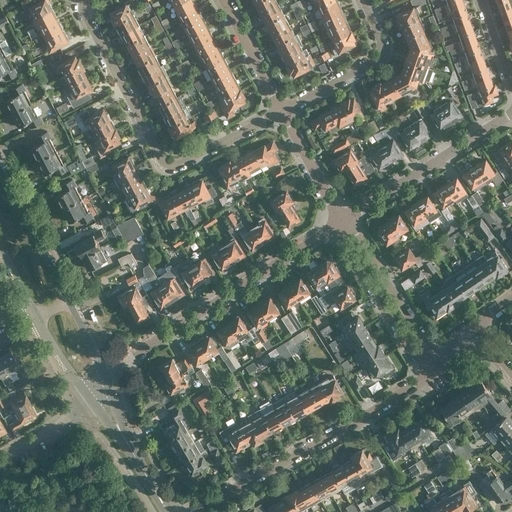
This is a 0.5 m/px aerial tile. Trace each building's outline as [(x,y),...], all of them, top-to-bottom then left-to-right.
[(36,19),(53,10),(49,2),(49,0),(43,0),(43,1),(35,5),(33,1),(23,6),(28,15),(31,14),(34,20),(36,19)] [(125,5),(112,13),(114,17),(112,18),(115,24),(117,23),(132,15),(131,13),(136,11),(134,7),(136,7),(131,0),(130,0),(124,4),(125,5)] [(179,17),(190,11),(196,8),(193,3),(196,2),(194,0),(187,0),(176,6),(179,11),(177,12),(179,17)] [(260,0),(256,2),(259,7),(256,8),(259,14),(276,5),(273,0),(260,0)] [(313,0),(316,4),(317,3),(320,8),(337,1),(336,0),(313,0)] [(418,7),(421,6),(426,4),(424,0),(411,0),(410,1),(414,9),(398,15),(399,19),(397,20),(400,27),(402,26),(418,20),(416,14),(421,12),(418,7)] [(436,14),(446,11),(464,4),(462,0),(446,0),(449,5),(434,10),(436,14)] [(511,0),(509,0),(498,4),(501,13),(511,9),(511,0)] [(323,20),(327,18),(340,12),(338,7),(340,6),(337,1),(320,8),(322,14),(320,15),(323,20)] [(291,4),(293,9),(293,10),(299,6),(297,2),(291,4)] [(453,18),(467,13),(464,4),(446,11),(436,14),(438,19),(445,17),(445,16),(451,13),(453,18)] [(284,14),(281,9),(279,10),(276,5),(259,14),(263,20),(265,19),(267,23),(283,15),(284,14)] [(199,13),(196,8),(190,11),(179,17),(182,22),(184,21),(187,26),(203,17),(201,12),(199,13)] [(505,22),(511,19),(511,9),(501,13),(505,22)] [(41,29),(50,25),(56,21),(54,17),(57,16),(53,10),(36,19),(41,29)] [(302,18),(299,11),(295,13),(293,14),(297,21),(302,18)] [(342,17),(340,12),(327,18),(323,20),(325,25),(327,25),(329,30),(347,22),(344,16),(342,17)] [(452,29),(470,22),(467,13),(453,18),(455,23),(450,25),(450,24),(441,27),(443,32),(452,29)] [(134,15),(132,15),(117,23),(120,28),(117,29),(121,35),(137,26),(135,21),(137,20),(134,15)] [(283,15),(267,23),(269,28),(267,29),(270,35),(287,26),(284,21),(286,20),(283,15)] [(428,17),(432,26),(437,24),(433,15),(428,17)] [(0,28),(10,23),(6,16),(0,18),(0,28)] [(156,29),(162,26),(156,16),(152,18),(155,24),(154,25),(156,29)] [(190,38),(200,33),(207,29),(205,24),(207,23),(203,17),(187,26),(189,32),(188,33),(190,38)] [(405,38),(422,30),(418,20),(402,26),(404,31),(403,33),(405,38)] [(58,24),(56,21),(50,25),(41,29),(47,39),(64,30),(60,23),(58,24)] [(349,28),(347,22),(329,30),(332,35),(330,36),(332,41),(334,41),(350,33),(348,28),(349,28)] [(474,31),(470,22),(452,29),(443,32),(440,33),(442,37),(458,32),(460,36),(474,31)] [(140,31),(137,26),(121,35),(124,41),(126,40),(128,44),(145,35),(142,30),(140,31)] [(287,26),(270,35),(273,41),(276,39),(278,44),(294,35),(292,30),(290,31),(287,26)] [(302,31),(305,36),(311,33),(309,28),(302,31)] [(207,29),(200,33),(190,38),(193,43),(195,42),(198,47),(215,38),(211,32),(209,34),(207,29)] [(67,37),(64,30),(47,39),(50,45),(48,46),(51,51),(67,42),(65,38),(67,37)] [(427,54),(430,47),(422,30),(405,38),(406,43),(409,43),(411,47),(427,54)] [(447,51),(450,50),(458,47),(477,40),(474,31),(460,36),(462,41),(446,47),(447,51)] [(351,49),(358,46),(351,32),(350,33),(334,41),(336,45),(329,49),(326,45),(320,48),(326,59),(329,57),(350,46),(351,49)] [(281,55),(298,47),(302,45),(296,34),(294,35),(278,44),(280,48),(278,49),(281,55)] [(131,55),(148,46),(150,45),(145,35),(128,44),(130,48),(128,49),(131,55)] [(166,50),(173,46),(168,37),(163,39),(165,45),(164,46),(166,50)] [(174,46),(181,43),(178,38),(172,42),(174,46)] [(215,38),(198,47),(200,52),(199,53),(201,59),(218,50),(216,45),(218,44),(215,38)] [(466,54),(480,49),(477,40),(458,47),(450,50),(451,55),(465,50),(466,54)] [(148,46),(131,55),(134,61),(136,60),(139,64),(155,55),(153,51),(151,52),(148,46)] [(173,46),(166,50),(168,54),(175,51),(173,46)] [(301,52),(298,47),(281,55),(284,61),(286,60),(289,65),(303,57),(304,56),(305,56),(303,51),(301,52)] [(427,54),(411,47),(406,61),(428,69),(433,56),(427,54)] [(441,49),(438,54),(445,57),(447,51),(441,49)] [(456,68),(465,65),(483,58),(480,49),(466,54),(468,59),(455,64),(456,68)] [(218,50),(201,59),(204,64),(206,63),(209,68),(225,59),(222,53),(220,54),(218,50)] [(319,62),(323,60),(319,51),(314,54),(319,62)] [(314,65),(311,60),(308,54),(305,56),(304,56),(307,62),(306,63),(303,57),(289,65),(287,66),(290,73),(292,71),(294,75),(314,65)] [(155,55),(139,64),(142,69),(139,70),(142,76),(159,67),(156,62),(159,61),(155,55)] [(14,69),(7,56),(0,59),(0,76),(4,75),(8,81),(19,75),(15,68),(14,69)] [(63,63),(61,59),(52,64),(57,74),(61,71),(64,76),(66,75),(81,68),(83,67),(79,60),(77,61),(75,57),(63,63)] [(473,72),(487,67),(483,58),(465,65),(456,68),(458,73),(471,68),(473,72)] [(35,71),(45,66),(41,59),(31,64),(35,71)] [(212,79),(229,70),(227,66),(228,65),(225,59),(209,68),(211,73),(210,74),(212,79)] [(428,83),(433,71),(428,69),(406,61),(401,75),(418,81),(423,83),(424,81),(428,83)] [(150,85),(166,76),(169,75),(163,65),(159,67),(142,76),(146,82),(147,81),(150,85)] [(463,86),(467,85),(469,84),(471,83),(490,76),(487,67),(473,72),(474,77),(462,81),(463,86)] [(71,86),(88,77),(85,72),(84,73),(81,68),(66,75),(71,86)] [(450,79),(456,82),(458,80),(453,68),(450,79)] [(229,70),(212,79),(215,84),(217,83),(219,88),(236,79),(233,74),(231,75),(229,70)] [(395,76),(391,78),(400,95),(416,87),(418,81),(401,75),(397,77),(395,76)] [(153,97),(170,88),(167,83),(169,82),(166,76),(150,85),(152,90),(150,91),(153,97)] [(471,83),(472,85),(473,87),(477,86),(479,90),(493,85),(490,76),(471,83)] [(72,99),(92,89),(89,84),(91,83),(88,77),(71,86),(74,92),(69,94),(72,99)] [(387,83),(382,85),(389,101),(390,102),(395,100),(394,98),(400,95),(391,78),(387,80),(387,83)] [(196,88),(203,84),(200,79),(193,83),(196,88)] [(223,99),(225,98),(240,90),(238,86),(239,85),(236,79),(219,88),(216,90),(221,100),(223,99)] [(389,101),(382,85),(381,83),(374,87),(375,89),(371,91),(381,111),(387,109),(384,104),(389,101)] [(14,114),(31,104),(25,92),(27,91),(23,84),(12,90),(16,96),(7,101),(8,103),(7,103),(11,111),(12,110),(14,114)] [(494,102),(491,96),(499,93),(495,84),(493,85),(479,90),(481,95),(479,96),(480,100),(476,101),(473,93),(467,95),(472,109),(484,104),(484,105),(494,102)] [(450,98),(456,94),(450,86),(445,90),(450,98)] [(173,93),(170,88),(153,97),(156,103),(158,101),(161,106),(177,97),(175,92),(173,93)] [(222,106),(228,118),(235,114),(232,108),(246,101),(243,97),(245,96),(241,89),(240,90),(225,98),(227,103),(222,106)] [(177,97),(161,106),(163,110),(161,111),(164,117),(181,108),(178,103),(180,102),(177,97)] [(344,104),(352,119),(357,117),(359,122),(364,119),(354,99),(350,101),(349,99),(343,102),(344,104)] [(452,100),(441,107),(451,123),(462,116),(452,100)] [(419,105),(426,115),(430,112),(424,102),(419,105)] [(60,113),(69,109),(66,103),(57,107),(60,113)] [(38,117),(31,104),(14,114),(16,117),(15,118),(18,125),(20,125),(21,127),(30,122),(33,128),(43,123),(40,116),(38,117)] [(344,104),(330,111),(334,119),(336,118),(340,126),(346,122),(347,124),(353,121),(344,104)] [(419,105),(413,109),(419,119),(426,115),(419,105)] [(451,123),(441,107),(431,114),(441,129),(451,123)] [(181,108),(164,117),(167,123),(169,122),(171,126),(188,118),(186,113),(184,114),(181,108)] [(88,112),(80,116),(83,122),(83,121),(86,126),(88,125),(91,130),(94,129),(111,119),(108,114),(106,115),(103,110),(91,117),(88,112)] [(334,119),(330,111),(320,117),(321,118),(312,122),(316,129),(320,127),(322,131),(329,128),(330,131),(340,126),(339,123),(336,118),(334,119)] [(379,118),(376,112),(373,114),(381,129),(386,126),(381,117),(379,118)] [(194,121),(191,116),(188,118),(171,126),(169,127),(173,134),(175,133),(177,137),(197,126),(194,121)] [(65,122),(68,128),(77,123),(74,117),(65,122)] [(94,129),(100,139),(114,131),(112,126),(114,125),(111,119),(94,129)] [(421,119),(411,126),(421,142),(431,135),(421,119)] [(373,133),(379,130),(374,121),(368,123),(373,133)] [(400,133),(395,124),(390,126),(396,136),(400,134),(410,148),(421,142),(411,126),(400,133)] [(396,137),(396,136),(390,126),(374,134),(378,140),(381,138),(387,134),(391,139),(395,136),(396,137)] [(116,130),(100,139),(93,143),(95,148),(93,149),(98,157),(107,152),(105,149),(120,142),(118,138),(120,137),(116,130)] [(39,161),(57,152),(50,139),(51,138),(48,131),(37,137),(40,143),(32,148),(33,150),(32,151),(36,158),(37,157),(39,161)] [(357,140),(362,137),(359,131),(354,133),(357,140)] [(334,153),(343,148),(350,144),(347,139),(340,143),(331,147),(334,153)] [(506,158),(511,154),(511,139),(493,153),(496,158),(493,160),(497,165),(506,158)] [(383,147),(391,161),(402,154),(394,141),(383,147)] [(78,152),(82,149),(84,148),(81,143),(75,146),(78,152)] [(260,164),(261,167),(267,164),(268,167),(280,160),(275,150),(275,147),(274,144),(272,143),(265,147),(265,146),(255,151),(259,159),(257,160),(259,164),(260,164)] [(364,152),(366,156),(374,168),(378,165),(379,169),(391,161),(383,147),(381,145),(375,149),(373,146),(364,152)] [(86,168),(96,163),(92,155),(87,158),(82,149),(78,152),(86,168)] [(352,150),(334,162),(340,172),(345,169),(359,161),(352,150)] [(255,151),(241,158),(249,173),(261,167),(260,164),(259,164),(257,160),(259,159),(255,151)] [(57,152),(39,161),(41,165),(40,166),(43,173),(45,172),(46,174),(55,170),(58,176),(69,170),(65,164),(64,165),(57,152)] [(369,173),(375,170),(366,156),(359,161),(345,169),(355,185),(366,178),(364,175),(368,172),(369,173)] [(107,164),(115,178),(136,167),(132,160),(130,161),(128,158),(117,163),(116,160),(107,164)] [(251,176),(249,173),(241,158),(231,164),(239,180),(244,177),(245,179),(251,176)] [(77,160),(68,166),(72,173),(85,167),(82,161),(78,163),(77,160)] [(496,185),(504,180),(497,171),(494,173),(486,160),(475,167),(486,184),(493,180),(496,185)] [(239,180),(231,164),(230,162),(223,165),(224,167),(220,169),(231,191),(236,188),(234,183),(239,180)] [(96,163),(86,168),(89,174),(99,168),(96,163)] [(120,188),(122,187),(141,177),(136,167),(115,178),(120,188)] [(486,184),(475,167),(464,174),(475,191),(486,184)] [(275,178),(284,173),(282,168),(272,172),(275,178)] [(141,177),(122,187),(125,193),(127,197),(147,187),(141,177)] [(457,178),(446,185),(454,198),(465,192),(457,178)] [(82,200),(82,199),(76,187),(77,187),(73,179),(63,185),(66,192),(57,196),(58,198),(57,199),(61,206),(62,206),(64,209),(82,200)] [(191,184),(200,201),(205,199),(206,200),(209,205),(214,203),(212,200),(217,198),(213,191),(209,193),(202,181),(199,183),(198,181),(191,184)] [(200,201),(191,184),(184,188),(185,190),(182,191),(191,208),(195,206),(194,204),(200,201)] [(454,198),(446,185),(435,192),(444,205),(454,198)] [(154,202),(155,197),(151,195),(147,187),(127,197),(126,198),(133,214),(146,207),(144,203),(148,201),(154,202)] [(191,208),(182,191),(178,193),(177,191),(170,195),(179,212),(184,210),(185,211),(187,216),(189,215),(191,220),(192,220),(194,225),(199,223),(196,218),(193,212),(192,212),(191,208)] [(472,195),(479,205),(483,203),(484,202),(478,191),(472,195)] [(279,212),(289,205),(293,202),(286,192),(270,203),(277,213),(279,212)] [(225,196),(230,205),(236,202),(230,193),(225,196)] [(179,212),(170,195),(163,199),(158,198),(156,203),(161,205),(169,219),(175,216),(174,215),(179,212)] [(467,198),(474,209),(479,205),(472,195),(467,198)] [(225,208),(230,205),(225,196),(220,199),(225,208)] [(417,203),(429,222),(441,214),(438,209),(436,209),(428,196),(417,203)] [(240,207),(245,204),(241,198),(237,202),(240,207)] [(83,224),(94,219),(90,212),(89,213),(82,200),(64,209),(66,213),(65,214),(69,221),(70,220),(71,222),(80,218),(83,224)] [(416,230),(429,222),(417,203),(406,210),(414,223),(413,224),(416,230)] [(289,205),(279,212),(289,227),(299,221),(289,205)] [(479,205),(474,209),(477,215),(483,211),(479,205)] [(441,210),(449,223),(450,223),(455,220),(446,207),(441,210)] [(487,210),(482,214),(489,224),(495,219),(487,210)] [(232,212),(226,216),(237,234),(241,231),(253,251),(264,244),(253,226),(247,230),(241,221),(239,223),(232,212)] [(104,226),(114,221),(111,214),(100,219),(104,226)] [(214,215),(206,220),(210,225),(218,220),(217,220),(218,220),(214,215)] [(275,215),(270,218),(273,223),(278,220),(275,215)] [(394,216),(388,220),(389,221),(398,237),(409,230),(399,215),(395,218),(394,216)] [(135,235),(142,230),(134,216),(116,226),(122,236),(133,231),(135,235)] [(264,244),(275,236),(263,217),(258,220),(260,222),(253,226),(264,244)] [(488,241),(495,236),(481,217),(474,222),(488,241)] [(455,219),(455,220),(450,223),(451,225),(454,229),(459,226),(455,219)] [(174,229),(179,227),(175,221),(171,223),(174,229)] [(396,248),(400,246),(403,244),(398,237),(389,221),(380,227),(379,231),(387,244),(392,241),(396,248)] [(447,234),(454,230),(454,229),(451,225),(444,229),(447,234)] [(465,238),(470,235),(465,227),(460,231),(465,238)] [(500,229),(496,232),(495,233),(502,242),(508,238),(502,228),(500,229)] [(82,257),(83,256),(100,247),(97,241),(105,237),(102,231),(76,245),(82,257)] [(460,231),(455,234),(460,242),(465,238),(460,231)] [(455,234),(449,238),(454,245),(460,242),(455,234)] [(234,263),(245,256),(234,238),(233,236),(228,239),(229,241),(223,245),(234,263)] [(445,241),(450,248),(454,245),(449,238),(445,241)] [(445,251),(450,248),(445,241),(440,244),(445,251)] [(415,257),(409,248),(410,247),(406,242),(403,244),(400,246),(403,251),(395,256),(403,268),(415,261),(419,267),(424,264),(430,260),(432,259),(427,252),(426,250),(415,257)] [(234,263),(223,245),(216,250),(215,248),(210,251),(223,270),(234,263)] [(100,247),(83,256),(85,259),(83,260),(88,267),(89,267),(90,268),(106,259),(100,247)] [(487,260),(497,275),(498,277),(508,270),(496,252),(491,255),(492,256),(487,260)] [(137,265),(131,253),(129,254),(118,259),(121,266),(127,263),(131,269),(137,265)] [(473,261),(487,282),(497,275),(487,260),(483,254),(473,261)] [(202,258),(192,264),(204,282),(215,274),(204,257),(202,259),(202,258)] [(319,266),(328,282),(340,274),(339,273),(340,272),(336,266),(335,267),(331,261),(327,260),(319,266)] [(431,274),(436,270),(430,260),(424,264),(431,274)] [(477,288),(487,282),(473,261),(463,267),(477,288)] [(172,302),(184,294),(174,277),(178,274),(172,264),(163,270),(164,272),(156,276),(162,285),(172,302)] [(183,271),(181,272),(192,289),(204,282),(192,264),(183,270),(183,271)] [(172,302),(162,285),(156,276),(149,265),(144,268),(144,274),(146,277),(139,281),(146,291),(149,289),(150,290),(161,308),(172,302)] [(328,282),(319,266),(307,273),(317,289),(328,282)] [(467,295),(477,288),(463,267),(453,274),(467,295)] [(420,270),(410,277),(415,283),(425,277),(420,270)] [(133,284),(134,286),(118,295),(124,307),(129,305),(143,297),(138,289),(142,287),(139,281),(135,274),(126,279),(129,286),(133,284)] [(457,302),(467,295),(453,274),(443,281),(446,285),(457,302)] [(415,283),(410,277),(401,283),(405,290),(415,283)] [(289,283),(299,300),(310,293),(301,278),(296,281),(295,279),(289,283)] [(299,300),(289,283),(282,288),(283,289),(278,292),(288,307),(299,300)] [(457,302),(446,285),(441,288),(443,290),(437,294),(448,310),(458,304),(457,302)] [(335,294),(334,295),(342,307),(356,298),(348,286),(341,291),(339,287),(333,291),(335,294)] [(319,298),(324,295),(320,290),(316,293),(317,294),(319,298)] [(437,294),(431,297),(427,291),(421,295),(428,305),(427,306),(429,309),(431,307),(434,311),(431,313),(435,319),(448,310),(437,294)] [(149,304),(152,302),(147,294),(143,297),(129,305),(138,321),(150,315),(144,304),(146,303),(147,305),(149,304)] [(322,303),(319,298),(317,294),(311,298),(321,314),(323,314),(327,311),(322,303)] [(265,298),(258,303),(269,319),(280,312),(270,297),(266,300),(265,298)] [(269,319),(258,303),(251,307),(252,308),(248,311),(256,324),(251,327),(259,340),(264,346),(266,350),(273,346),(268,339),(269,339),(263,329),(264,328),(261,324),(269,319)] [(293,310),(287,314),(297,330),(303,326),(293,310)] [(345,334),(348,338),(365,327),(358,316),(355,318),(350,311),(341,317),(345,324),(342,326),(346,333),(345,334)] [(322,313),(321,314),(313,319),(319,328),(327,323),(328,322),(323,314),(323,313),(322,313)] [(297,330),(287,314),(281,318),(291,334),(297,330)] [(248,329),(239,315),(228,322),(237,337),(240,341),(246,338),(248,341),(252,339),(255,343),(259,340),(251,327),(248,329)] [(237,337),(228,322),(217,330),(226,344),(237,337)] [(327,326),(328,325),(327,323),(319,328),(323,335),(330,331),(327,326)] [(348,338),(351,342),(352,341),(356,347),(372,337),(365,327),(348,338)] [(297,334),(301,340),(308,336),(304,330),(297,334)] [(295,344),(301,340),(297,334),(291,338),(295,344)] [(209,335),(198,342),(209,359),(215,356),(216,357),(221,354),(225,361),(233,374),(236,369),(227,353),(221,344),(216,347),(209,335)] [(377,346),(372,337),(356,347),(359,353),(358,353),(361,358),(380,346),(379,345),(379,344),(377,346)] [(209,359),(198,342),(186,349),(198,366),(209,359)] [(338,344),(332,348),(334,352),(340,348),(338,344)] [(368,367),(386,355),(381,348),(383,347),(380,344),(379,345),(380,346),(361,358),(357,361),(359,365),(364,361),(368,367)] [(227,353),(236,369),(241,366),(231,350),(227,353)] [(18,360),(16,361),(11,351),(0,356),(0,359),(7,373),(15,369),(19,376),(19,377),(22,383),(30,379),(26,372),(25,373),(18,360)] [(381,377),(384,375),(384,374),(394,368),(386,355),(368,367),(372,373),(370,374),(373,378),(378,375),(379,377),(381,376),(381,377)] [(187,370),(192,367),(186,356),(181,360),(187,370)] [(262,357),(257,360),(260,365),(265,362),(262,357)] [(169,381),(181,375),(172,358),(161,364),(161,366),(161,368),(162,371),(164,372),(169,381)] [(8,375),(7,373),(0,359),(0,376),(1,376),(2,378),(8,375)] [(249,373),(254,371),(250,364),(246,367),(249,373)] [(205,387),(211,383),(201,368),(196,372),(205,387)] [(188,385),(186,381),(182,374),(181,375),(169,381),(165,383),(166,386),(166,387),(167,391),(169,391),(171,394),(188,385)] [(326,377),(320,380),(330,399),(332,402),(339,398),(338,395),(346,390),(343,386),(341,387),(340,386),(344,384),(341,380),(338,382),(333,374),(326,377)] [(352,379),(358,388),(363,385),(357,376),(352,379)] [(326,401),(330,399),(320,380),(308,387),(318,406),(320,405),(322,405),(325,403),(326,401)] [(502,409),(507,405),(502,400),(498,404),(492,397),(493,397),(486,387),(488,385),(485,380),(483,382),(482,381),(480,382),(480,381),(472,386),(473,387),(471,388),(483,406),(488,402),(497,412),(492,416),(494,419),(499,415),(497,413),(502,409)] [(3,395),(16,388),(13,383),(7,386),(9,389),(2,392),(3,395)] [(231,384),(225,388),(230,396),(236,393),(235,390),(231,384)] [(308,387),(296,393),(307,412),(308,411),(310,412),(314,410),(314,408),(318,406),(308,387)] [(0,413),(3,418),(15,412),(30,404),(23,391),(20,393),(19,392),(17,388),(16,388),(3,395),(0,396),(0,413)] [(461,394),(472,411),(477,408),(478,409),(483,406),(471,388),(469,390),(468,389),(461,394)] [(192,400),(202,416),(209,412),(203,402),(212,397),(208,390),(192,400)] [(307,412),(296,393),(295,391),(284,397),(296,418),(298,419),(302,416),(303,414),(307,412)] [(466,415),(472,411),(461,394),(453,400),(454,401),(451,402),(463,420),(468,417),(466,415)] [(295,419),(296,418),(284,397),(272,404),(274,406),(273,406),(284,425),(289,422),(291,422),(295,420),(295,419)] [(463,420),(451,402),(449,404),(449,403),(442,407),(442,408),(441,409),(452,425),(457,421),(459,423),(463,420)] [(15,412),(18,417),(19,417),(20,420),(9,425),(12,430),(30,420),(28,418),(35,414),(30,404),(15,412)] [(283,427),(284,425),(273,406),(262,412),(272,431),(277,429),(279,429),(283,427)] [(171,441),(188,431),(180,417),(184,415),(180,408),(169,414),(174,423),(164,429),(171,441)] [(272,433),(272,431),(262,412),(250,419),(261,438),(266,435),(268,436),(272,433)] [(500,438),(511,427),(511,420),(509,417),(508,418),(506,415),(490,430),(494,434),(496,433),(500,438)] [(240,430),(248,445),(254,442),(255,444),(262,440),(261,438),(250,419),(249,417),(237,423),(237,424),(240,430)] [(426,427),(422,420),(417,423),(414,422),(410,425),(421,443),(427,439),(428,441),(433,438),(429,432),(431,431),(428,425),(426,427)] [(205,426),(202,421),(195,425),(198,430),(205,426)] [(227,435),(237,451),(248,445),(237,424),(221,432),(224,437),(227,435)] [(405,430),(400,433),(408,447),(410,449),(421,443),(410,425),(405,428),(405,430)] [(511,427),(500,438),(504,443),(502,444),(506,448),(511,442),(511,427)] [(408,447),(400,433),(397,429),(387,435),(390,440),(387,442),(391,448),(387,450),(393,459),(404,452),(403,450),(408,447)] [(476,438),(480,435),(476,430),(472,433),(476,438)] [(188,431),(171,441),(172,444),(174,443),(179,451),(195,442),(188,431)] [(454,451),(460,447),(453,437),(447,441),(454,451)] [(195,442),(179,451),(185,462),(201,453),(195,442)] [(439,446),(439,447),(445,456),(452,452),(445,442),(439,446)] [(217,461),(223,457),(215,445),(209,448),(211,451),(217,461)] [(458,457),(467,451),(463,445),(460,447),(454,451),(458,457)] [(438,460),(445,456),(439,447),(433,452),(438,460)] [(201,453),(185,462),(188,466),(185,467),(190,476),(192,474),(195,479),(203,475),(199,469),(208,464),(203,457),(208,455),(206,450),(201,453)] [(354,459),(361,473),(368,469),(370,473),(383,466),(377,457),(373,459),(369,453),(366,455),(363,450),(352,456),(354,459)] [(495,458),(500,453),(497,450),(491,454),(495,458)] [(467,451),(458,457),(462,463),(467,459),(470,457),(467,451)] [(500,453),(495,458),(498,462),(503,457),(500,453)] [(356,487),(366,482),(361,473),(354,459),(343,465),(356,487)] [(415,463),(421,471),(427,467),(422,459),(415,463)] [(467,459),(462,463),(468,472),(473,468),(467,459)] [(414,476),(421,471),(415,463),(409,467),(414,476)] [(333,471),(342,488),(345,493),(356,487),(343,465),(340,467),(340,465),(337,465),(333,467),(333,469),(333,470),(333,471)] [(503,485),(491,468),(486,472),(488,475),(482,479),(486,483),(485,484),(497,502),(504,497),(506,500),(510,496),(507,491),(511,487),(511,481),(510,482),(509,481),(503,485)] [(444,473),(449,481),(455,477),(450,469),(444,473)] [(333,471),(322,477),(332,494),(342,488),(333,471)] [(443,485),(449,481),(444,473),(438,477),(443,485)] [(322,477),(312,483),(321,500),(332,494),(322,477)] [(464,511),(466,511),(477,506),(471,495),(477,492),(470,480),(464,484),(465,485),(460,489),(453,493),(462,509),(464,511)] [(437,502),(433,496),(432,495),(438,491),(431,481),(424,486),(429,493),(427,494),(429,498),(423,501),(428,508),(432,505),(435,511),(450,511),(442,499),(437,502)] [(313,510),(318,508),(315,503),(321,500),(312,483),(301,489),(311,506),(313,510)] [(390,486),(389,486),(384,489),(388,495),(393,492),(390,486)] [(379,487),(372,491),(378,500),(384,497),(379,487)] [(301,489),(291,494),(300,511),(311,506),(301,489)] [(453,493),(442,499),(450,511),(457,511),(458,511),(462,509),(453,493)] [(299,511),(300,511),(291,494),(283,499),(284,500),(281,502),(286,511),(299,511)] [(247,496),(241,500),(247,508),(252,505),(247,496)] [(363,501),(358,504),(361,510),(366,507),(363,501)] [(286,511),(281,502),(270,508),(271,511),(286,511)] [(389,507),(392,511),(401,511),(396,503),(389,507)]
